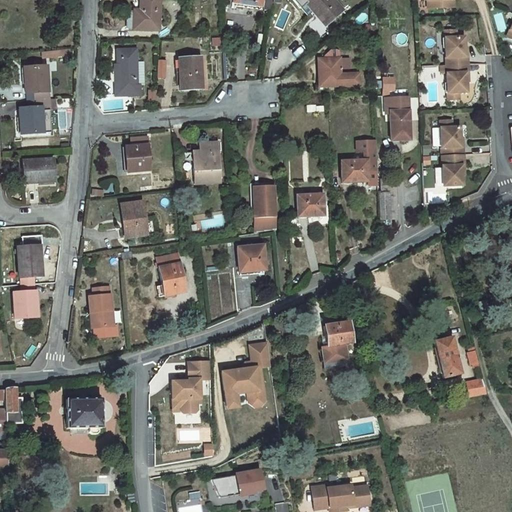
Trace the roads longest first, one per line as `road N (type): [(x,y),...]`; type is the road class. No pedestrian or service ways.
road 1 (residential): [(137,360),(266,310),(508,197)]
road 2 (residential): [(271,106),(83,128)]
road 3 (residential): [(70,215),(51,375)]
road 4 (residential): [(146,511),(137,465),(137,360)]
road 5 (residential): [(495,59),(508,197)]
road 6 (residential): [(86,0),(83,128)]
